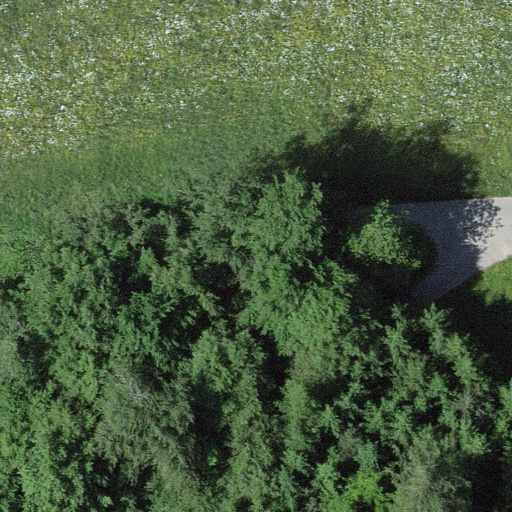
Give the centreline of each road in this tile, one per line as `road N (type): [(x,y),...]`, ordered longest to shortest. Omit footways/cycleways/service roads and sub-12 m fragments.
road 1 (track): [(0,298),(305,228),(511,210)]
road 2 (track): [(511,225),(343,350),(233,448),(180,511)]
